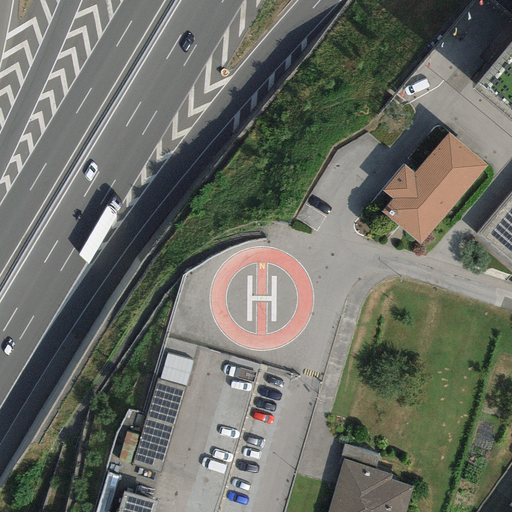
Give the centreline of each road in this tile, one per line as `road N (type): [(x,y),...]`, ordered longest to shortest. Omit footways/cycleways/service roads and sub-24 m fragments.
road 1 (motorway): [(0,435),(110,255),(319,0)]
road 2 (motorway): [(0,345),(210,0)]
road 3 (motorway): [(139,0),(0,240)]
road 4 (unknown): [(355,263),(332,299),(274,511)]
road 5 (unclassified): [(331,256),(511,309)]
road 6 (motorway): [(65,0),(0,159)]
road 7 (unknown): [(428,284),(503,167)]
